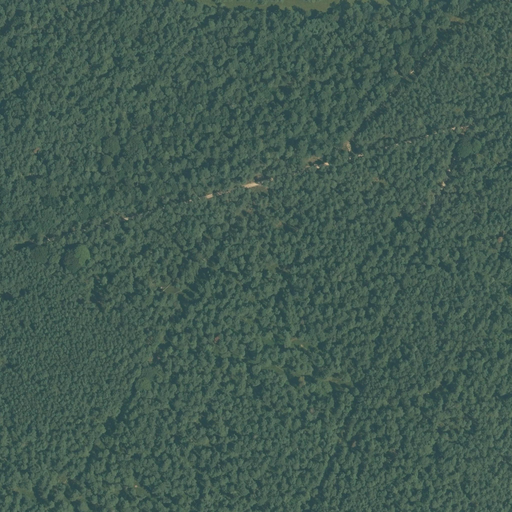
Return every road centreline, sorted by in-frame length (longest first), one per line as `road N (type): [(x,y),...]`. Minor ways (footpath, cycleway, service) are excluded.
road 1 (track): [(0,261),(40,243),(466,126)]
road 2 (track): [(306,511),(466,126)]
